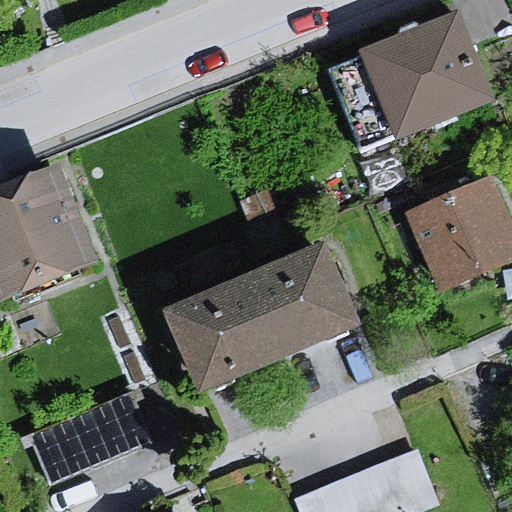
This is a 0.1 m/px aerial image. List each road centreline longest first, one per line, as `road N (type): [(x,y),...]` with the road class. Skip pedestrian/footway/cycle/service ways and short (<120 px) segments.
road 1 (residential): [(98,511),(503,337)]
road 2 (residential): [(0,129),(318,0)]
